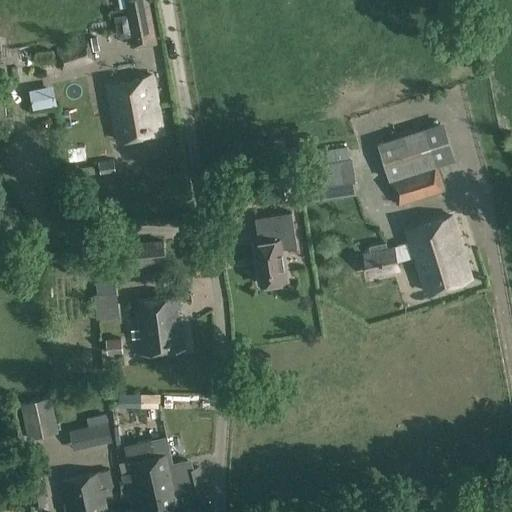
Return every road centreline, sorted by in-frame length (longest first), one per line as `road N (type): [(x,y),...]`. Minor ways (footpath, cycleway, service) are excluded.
road 1 (unclassified): [(221,511),(223,347),(206,235)]
road 2 (unclassified): [(206,235),(166,0)]
road 3 (unclassified): [(206,235),(0,231)]
